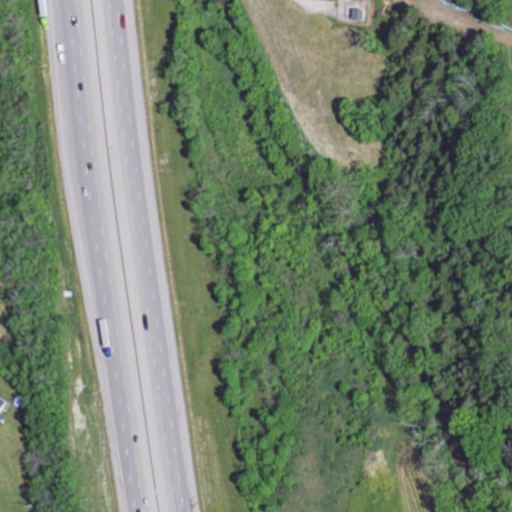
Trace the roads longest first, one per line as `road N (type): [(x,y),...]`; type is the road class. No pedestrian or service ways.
road 1 (motorway): [(60,0),(128,511)]
road 2 (motorway): [(191,511),(125,0)]
